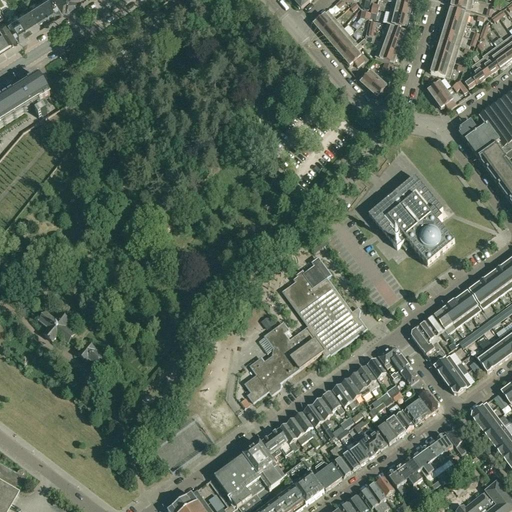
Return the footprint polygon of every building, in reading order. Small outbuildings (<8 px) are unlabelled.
[(41,0),(30,7),(41,23),(51,16),(41,0)] [(54,0),(41,0),(51,16),(61,10),(61,9),(54,0)] [(54,0),(61,9),(64,7),(65,8),(71,4),(68,0),(54,0)] [(301,10),(312,1),(311,0),(293,0),(293,1),(301,10)] [(412,9),(413,0),(387,0),(387,2),(393,4),(412,9)] [(453,0),(452,9),(470,13),(473,1),(466,0),(453,0)] [(502,2),(496,1),(495,1),(493,10),(500,12),(502,2)] [(344,6),(341,2),(336,7),(339,11),(344,6)] [(393,4),(391,15),(409,19),(412,9),(393,4)] [(354,13),(358,10),(359,9),(355,5),(350,9),(354,13)] [(30,7),(18,15),(28,31),(41,23),(30,7)] [(378,16),(379,12),(372,10),(371,15),(370,20),(376,21),(377,16),(378,16)] [(451,11),(448,22),(466,27),(469,16),(451,11)] [(328,13),(314,26),(322,35),(336,23),(328,13)] [(8,21),(12,28),(18,37),(28,31),(18,15),(8,21)] [(388,26),(406,31),(409,19),(391,15),(388,26)] [(491,20),(492,21),(495,25),(500,21),(497,16),(491,20)] [(0,34),(2,33),(2,34),(10,29),(6,21),(0,25),(0,34)] [(448,22),(444,32),(463,38),(466,27),(448,22)] [(322,35),(330,45),(344,32),(344,31),(336,23),(322,35)] [(387,27),(387,28),(383,38),(401,45),(405,34),(387,27)] [(330,45),(338,54),(352,41),(349,38),(354,34),(348,28),(344,31),(344,32),(330,45)] [(10,29),(2,34),(8,43),(16,38),(10,29)] [(444,32),(441,43),(459,49),(463,38),(444,32)] [(383,38),(379,48),(398,55),(401,45),(383,38)] [(362,49),(359,45),(357,47),(352,41),(338,54),(346,63),(357,53),(362,49)] [(364,41),(359,45),(362,49),(367,44),(364,41)] [(441,43),(438,53),(456,59),(459,49),(441,43)] [(504,44),(497,49),(500,54),(508,65),(511,62),(511,54),(508,49),(504,44)] [(477,48),(481,53),(485,50),(481,45),(477,48)] [(375,59),(394,66),(398,55),(379,48),(375,59)] [(497,49),(488,56),(492,60),(493,62),(499,70),(500,71),(508,65),(500,54),(497,49)] [(361,59),(357,53),(346,63),(350,68),(354,65),(357,69),(364,63),(361,59)] [(438,53),(435,64),(453,70),(456,59),(438,53)] [(476,58),(474,59),(478,65),(482,70),(488,78),(489,78),(499,70),(493,62),(492,60),(488,56),(483,59),(484,61),(480,64),(476,58)] [(471,79),(464,84),(469,91),(476,86),(477,87),(479,85),(488,78),(482,70),(478,65),(474,59),(472,60),(477,66),(472,69),(476,74),(473,76),(470,78),(471,79)] [(450,81),(453,70),(435,64),(431,75),(450,81)] [(364,81),(361,85),(369,92),(379,81),(370,74),(366,70),(359,78),(364,81)] [(0,127),(51,96),(39,77),(28,84),(30,87),(16,95),(14,93),(0,101),(0,127)] [(428,92),(435,102),(447,93),(440,84),(439,84),(436,80),(429,85),(432,90),(428,92)] [(385,100),(391,93),(387,89),(379,81),(369,92),(377,100),(380,96),(385,100)] [(464,96),(468,93),(460,83),(452,88),(456,93),(460,91),(464,96)] [(449,113),(456,107),(453,103),(453,102),(447,93),(435,102),(442,111),(446,108),(449,113)] [(315,106),(320,100),(312,94),(307,100),(315,106)] [(511,94),(479,118),(487,128),(479,134),(466,144),(511,207),(511,94)] [(466,145),(466,144),(479,134),(471,123),(460,131),(460,136),(466,145)] [(415,187),(377,218),(397,242),(393,246),(397,251),(407,243),(414,251),(427,267),(437,258),(440,259),(443,259),(443,256),(443,254),(445,252),(454,245),(434,221),(434,220),(443,213),(439,207),(435,210),(415,187)] [(319,191),(296,221),(304,228),(328,197),(319,191)] [(358,315),(356,312),(352,315),(327,281),(331,279),(318,261),(312,265),(315,269),(303,277),(302,275),(294,282),(296,285),(283,294),(308,329),(290,343),(285,336),(289,333),(283,325),(265,339),(274,351),(273,358),(264,364),(262,361),(251,369),(257,378),(245,387),(252,395),(248,398),(254,406),(269,394),(272,398),(281,392),(281,388),(280,386),(323,355),(327,359),(330,357),(331,358),(367,332),(357,319),(358,315)] [(511,265),(511,263),(502,269),(511,282),(511,265)] [(511,282),(502,269),(494,275),(508,293),(511,290),(511,282)] [(494,275),(486,281),(499,300),(508,293),(494,275)] [(486,281),(477,288),(491,306),(499,300),(486,281)] [(389,307),(404,297),(397,286),(382,296),(389,307)] [(469,293),(483,312),(491,306),(477,288),(469,293)] [(481,313),(468,294),(460,300),(473,319),(481,313)] [(460,300),(451,307),(464,325),(473,319),(460,300)] [(451,307),(443,313),(456,331),(464,325),(451,307)] [(507,310),(498,316),(500,318),(507,314),(508,312),(507,310)] [(443,313),(434,319),(445,334),(448,337),(456,331),(443,313)] [(500,324),(510,317),(507,314),(500,318),(497,320),(500,324)] [(50,332),(45,338),(53,344),(58,338),(68,346),(76,337),(67,329),(71,324),(60,316),(55,322),(46,315),(39,324),(50,332)] [(498,316),(490,322),(492,324),(497,320),(500,318),(498,316)] [(265,324),(271,331),(278,325),(273,318),(265,324)] [(434,319),(426,325),(437,339),(445,334),(434,319)] [(492,330),(493,332),(497,336),(499,335),(496,330),(497,329),(501,326),(500,324),(497,320),(492,324),(490,326),(492,330)] [(490,322),(480,329),(482,332),(490,326),(492,324),(490,322)] [(440,343),(437,340),(437,339),(426,325),(412,335),(412,339),(432,367),(441,361),(437,354),(432,348),(440,343)] [(484,336),(492,330),(490,326),(482,332),(481,332),(484,336)] [(480,329),(472,335),(474,338),(481,332),(482,332),(480,329)] [(476,342),(484,336),(481,332),(474,338),(473,338),(476,342)] [(511,340),(508,334),(500,340),(511,356),(511,340)] [(472,335),(464,341),(466,344),(473,338),(474,338),(472,335)] [(468,348),(476,342),(473,338),(466,344),(465,344),(468,348)] [(511,356),(500,340),(492,346),(504,363),(511,357),(511,356)] [(79,358),(87,364),(89,361),(100,370),(107,362),(111,357),(114,359),(118,354),(110,348),(106,353),(107,354),(103,359),(95,353),(96,352),(88,346),(81,356),(79,358)] [(492,346),(483,352),(496,369),(504,363),(492,346)] [(379,360),(385,368),(387,371),(393,367),(390,364),(392,363),(391,363),(400,357),(396,351),(392,350),(379,360)] [(441,351),(437,354),(441,361),(446,357),(441,351)] [(483,352),(475,358),(487,375),(496,369),(483,352)] [(395,374),(391,377),(394,381),(397,378),(398,378),(410,369),(400,357),(391,363),(392,363),(399,373),(396,375),(395,374)] [(450,358),(434,369),(441,379),(457,368),(450,358)] [(368,368),(378,382),(386,376),(376,362),(368,368)] [(470,367),(473,371),(479,367),(476,363),(470,367)] [(475,375),(481,371),(481,370),(479,367),(473,371),(475,375)] [(441,379),(448,389),(464,377),(457,368),(441,379)] [(379,387),(366,369),(358,375),(371,393),(379,387)] [(411,389),(419,383),(410,369),(398,378),(399,380),(402,377),(411,389)] [(358,375),(350,381),(361,397),(362,400),(371,393),(358,375)] [(458,397),(471,387),(464,377),(448,389),(454,396),(458,397)] [(356,401),(361,397),(350,381),(341,387),(356,408),(359,406),(356,401)] [(423,388),(419,383),(411,389),(413,392),(414,394),(423,388)] [(333,394),(344,410),(349,406),(352,411),(356,408),(341,387),(333,394)] [(391,392),(394,396),(400,392),(398,390),(398,389),(397,388),(396,388),(391,392)] [(501,394),(511,409),(511,391),(509,388),(501,394)] [(404,398),(402,396),(400,392),(394,396),(394,397),(392,398),(395,402),(398,400),(399,402),(404,398)] [(421,403),(431,416),(437,412),(438,408),(427,393),(419,399),(421,403)] [(341,417),(345,414),(341,409),(331,395),(322,401),(332,415),(337,412),(340,417),(341,417)] [(387,395),(385,396),(377,402),(380,406),(383,404),(390,399),(387,395)] [(500,396),(494,400),(500,408),(506,404),(500,396)] [(390,400),(390,399),(383,404),(386,408),(394,402),(392,399),(390,400)] [(413,400),(412,400),(411,399),(408,401),(423,422),(431,416),(421,403),(418,406),(413,400)] [(250,400),(244,404),(251,413),(256,410),(250,400)] [(322,401),(313,408),(328,428),(328,427),(331,425),(328,421),(333,417),(332,415),(322,401)] [(409,412),(406,415),(415,428),(423,422),(408,401),(405,404),(406,405),(405,406),(409,412)] [(372,412),(375,410),(380,406),(377,402),(369,408),(372,412)] [(378,414),(386,408),(383,404),(380,406),(375,410),(378,414)] [(472,419),(476,425),(493,413),(487,405),(472,416),(472,419)] [(316,430),(321,426),(326,432),(329,430),(328,427),(328,428),(313,408),(304,414),(316,430)] [(367,416),(366,416),(366,417),(370,422),(379,415),(378,414),(375,410),(372,412),(372,413),(367,416)] [(399,410),(392,415),(405,435),(414,429),(399,410)] [(360,422),(363,419),(358,411),(354,414),(360,422)] [(476,425),(482,433),(499,421),(493,413),(476,425)] [(313,430),(303,415),(295,421),(310,441),(313,439),(312,438),(317,435),(313,430)] [(386,417),(382,420),(397,441),(405,435),(392,415),(391,415),(395,420),(390,423),(386,417)] [(352,421),(351,421),(347,424),(344,419),(338,423),(344,432),(345,432),(355,426),(352,421)] [(378,432),(389,447),(397,441),(382,420),(378,423),(382,429),(378,432)] [(295,421),(287,427),(298,441),(297,441),(301,447),(310,441),(295,421)] [(482,433),(487,439),(488,441),(505,429),(499,421),(482,433)] [(293,444),(297,441),(298,441),(287,427),(280,432),(295,454),(299,451),(293,444)] [(488,441),(494,450),(511,436),(511,432),(508,427),(505,429),(488,441)] [(388,448),(377,434),(375,436),(371,430),(364,435),(378,455),(381,453),(381,452),(388,448)] [(461,458),(462,457),(466,454),(461,447),(465,444),(456,432),(452,431),(445,436),(461,458)] [(280,432),(271,439),(280,451),(284,447),(290,455),(293,453),(295,454),(280,432)] [(348,436),(345,432),(344,432),(345,433),(340,436),(339,436),(338,437),(340,440),(340,441),(348,436)] [(362,440),(357,444),(369,462),(375,457),(378,455),(364,435),(360,438),(362,440)] [(511,436),(494,450),(501,458),(511,449),(511,438),(511,437),(511,436)] [(436,442),(436,443),(445,455),(450,462),(454,459),(449,452),(453,450),(444,437),(436,442)] [(271,439),(262,445),(271,457),(270,458),(275,465),(279,462),(277,459),(282,455),(279,451),(280,451),(271,439)] [(311,442),(315,449),(316,450),(320,447),(315,440),(311,442)] [(436,443),(428,449),(437,461),(442,468),(450,462),(445,455),(436,443)] [(355,451),(350,454),(360,468),(369,462),(357,444),(352,447),(355,451)] [(294,511),(300,511),(307,507),(285,477),(284,478),(274,466),(275,465),(270,458),(269,458),(261,447),(238,463),(261,494),(267,489),(270,493),(271,492),(287,480),(291,486),(287,489),(290,493),(284,497),(294,511)] [(334,466),(344,480),(352,474),(339,455),(341,453),(340,452),(337,448),(330,453),(338,463),(334,466)] [(352,474),(360,468),(350,454),(346,457),(341,450),(340,452),(337,448),(340,452),(341,453),(339,455),(352,474)] [(307,454),(310,458),(314,456),(314,455),(317,452),(316,450),(315,449),(307,454)] [(428,449),(420,454),(429,467),(434,474),(442,468),(437,461),(428,449)] [(511,449),(501,458),(507,466),(511,461),(511,449)] [(420,454),(412,460),(421,473),(426,479),(434,474),(429,467),(420,454)] [(412,460),(404,466),(413,478),(418,485),(423,482),(418,475),(421,473),(412,460)] [(334,487),(342,481),(332,468),(328,462),(323,466),(322,464),(319,466),(334,487)] [(462,462),(454,468),(456,470),(458,474),(466,468),(462,462)] [(210,484),(228,509),(230,511),(235,511),(238,510),(239,511),(250,511),(262,504),(260,502),(257,497),(261,494),(238,463),(210,484)] [(312,477),(311,477),(303,465),(296,470),(294,471),(316,500),(325,494),(312,477)] [(0,511),(1,511),(15,488),(20,491),(26,480),(26,478),(26,477),(26,476),(25,474),(22,473),(21,473),(19,473),(18,474),(16,476),(0,466),(0,511)] [(316,479),(326,493),(334,487),(319,466),(315,469),(316,471),(319,477),(316,479)] [(404,466),(396,472),(405,484),(408,482),(414,489),(418,485),(413,478),(404,466)] [(288,474),(284,468),(280,470),(285,477),(288,474)] [(307,507),(316,500),(294,471),(285,477),(307,507)] [(396,472),(388,478),(397,490),(402,497),(407,494),(402,487),(405,484),(396,472)] [(454,472),(447,476),(449,478),(451,482),(458,477),(454,472)] [(394,493),(385,480),(376,486),(387,501),(391,506),(395,511),(397,510),(391,501),(389,497),(394,493)] [(440,482),(432,488),(435,491),(438,489),(442,486),(443,486),(440,482)] [(495,487),(493,488),(485,494),(486,495),(463,511),(511,511),(511,504),(497,485),(495,487)] [(376,486),(368,492),(382,511),(383,511),(385,511),(386,511),(390,510),(388,508),(387,509),(384,503),(387,501),(376,486)] [(260,502),(264,499),(270,495),(270,494),(272,493),(271,492),(270,493),(267,489),(261,494),(257,497),(260,502)] [(370,511),(371,511),(375,510),(376,511),(385,511),(383,511),(382,511),(368,492),(360,498),(370,511)] [(230,511),(228,509),(225,511),(223,510),(219,511),(211,511),(198,493),(192,497),(170,511),(230,511)] [(418,502),(426,496),(424,493),(423,493),(416,499),(418,502)] [(279,511),(294,511),(284,497),(284,498),(281,494),(277,497),(280,501),(274,505),(279,511)] [(368,511),(359,499),(350,505),(354,511),(368,511)] [(411,508),(418,502),(416,499),(408,505),(411,508)] [(279,511),(274,505),(271,501),(267,504),(270,508),(264,511),(279,511)]
